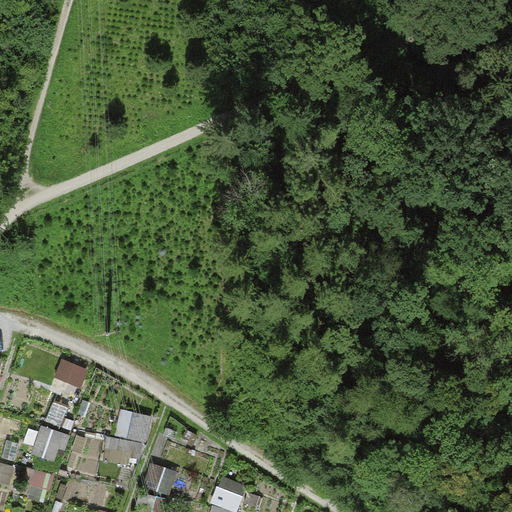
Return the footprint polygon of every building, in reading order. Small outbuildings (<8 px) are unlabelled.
[(151,438),(154,410),(122,406),(118,433),(151,438)] [(36,452),(62,459),(70,430),(44,423),(36,452)] [(110,434),(107,457),(143,462),(146,439),(110,434)] [(153,461),(149,483),(164,486),(168,464),(153,461)] [(217,480),(216,511),(241,511),(242,481),(217,480)]
